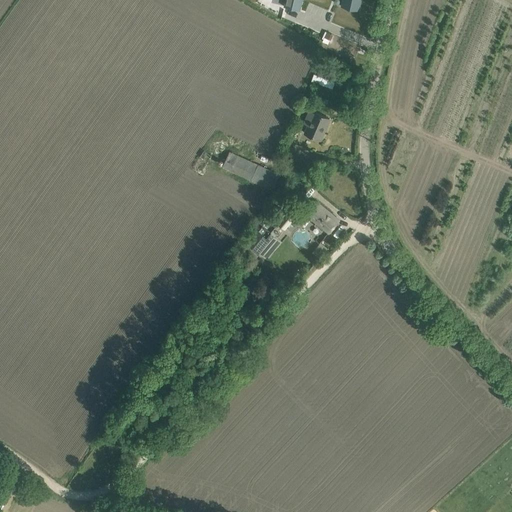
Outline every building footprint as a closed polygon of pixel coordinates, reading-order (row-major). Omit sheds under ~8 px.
[(285,0),(284,6),(300,10),(302,0),(285,0)] [(342,0),(341,6),(359,10),(361,0),(342,0)] [(305,133),(320,140),(324,132),(322,131),(325,125),(326,126),(329,118),(316,112),(310,126),(308,125),(305,133)] [(222,167),(272,190),(279,175),(229,152),(222,167)] [(314,200),(298,221),(305,227),(311,218),(329,232),(339,220),(314,200)] [(278,224),(284,228),(293,218),(287,213),(278,224)] [(259,231),(248,243),(264,255),(268,250),(278,238),(272,232),(270,234),(267,238),(259,231)] [(318,244),(312,251),(320,258),(326,251),(318,244)]
